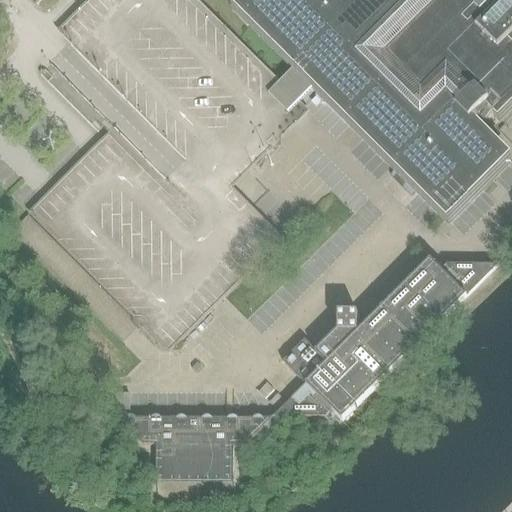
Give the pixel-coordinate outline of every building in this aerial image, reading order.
[(511,0),(250,0),(238,12),(305,79),(397,171),(418,191),(449,222),(507,164),(471,130),(477,124),(486,133),(504,116),(511,107),(511,0)] [(418,191),(397,171),(390,177),(411,198),(418,191)] [(358,334),(358,323),(358,315),(338,315),(338,333),(336,333),(316,353),(305,342),(282,364),(306,387),(274,419),(326,420),(332,413),(342,423),(499,267),(447,267),(441,273),(431,263),(358,335),(358,334)] [(198,364),(192,370),(196,374),(202,368),(198,364)] [(267,385),(259,394),(265,400),(274,392),(267,385)] [(117,396),(117,420),(129,420),(129,396),(117,396)] [(278,396),(269,404),(276,411),(285,402),(278,396)] [(225,420),(129,420),(117,420),(144,447),(156,447),(156,471),(234,472),(234,447),(246,447),(273,420),(225,420)]
